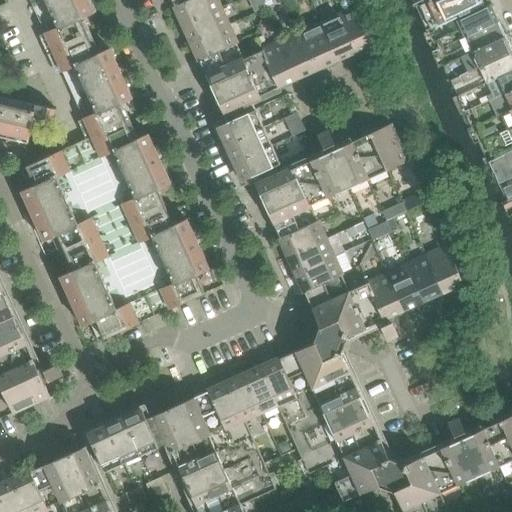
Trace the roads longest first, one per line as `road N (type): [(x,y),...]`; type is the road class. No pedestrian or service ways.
road 1 (residential): [(264,306),(126,0)]
road 2 (residential): [(92,368),(66,339),(0,189)]
road 3 (residential): [(92,368),(264,306)]
road 4 (residential): [(0,450),(68,420),(92,368)]
